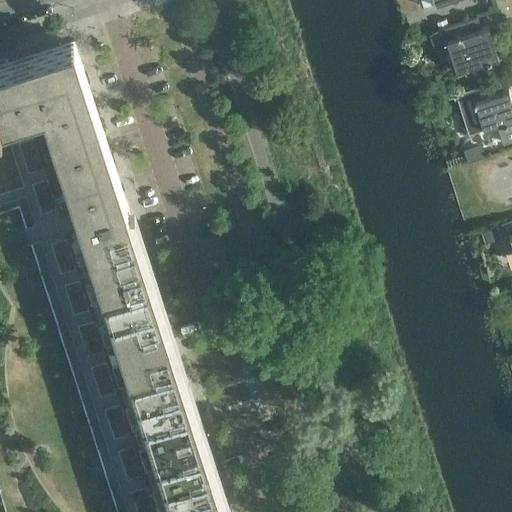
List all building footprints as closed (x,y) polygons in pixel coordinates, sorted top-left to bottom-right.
[(498,55),(490,30),(489,24),(481,27),(477,16),(439,28),(443,40),(448,39),(457,68),(487,59),(487,60),(491,59),(490,57),(498,55)] [(0,120),(43,107),(174,511),(226,511),(83,69),(73,37),(7,59),(0,61),(0,120)] [(511,97),(509,87),(503,89),(499,78),(463,89),(468,105),(464,106),(472,131),(497,123),(501,121),(502,123),(507,122),(507,120),(511,117),(511,97)] [(0,120),(0,213),(19,208),(116,511),(174,511),(43,107),(0,120)] [(511,139),(511,117),(507,120),(507,122),(502,123),(501,121),(497,123),(503,142),(511,139)] [(511,218),(502,222),(506,234),(509,233),(511,240),(511,218)]
